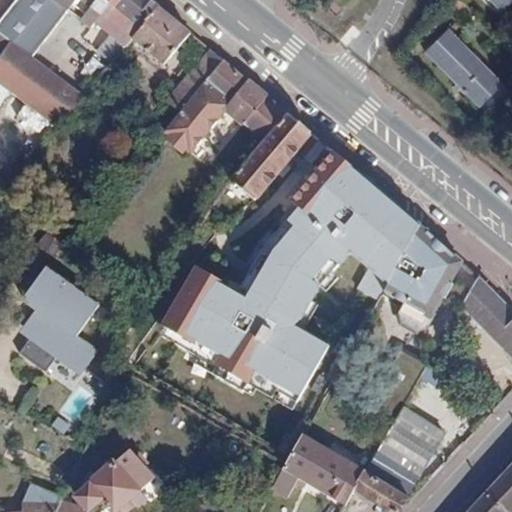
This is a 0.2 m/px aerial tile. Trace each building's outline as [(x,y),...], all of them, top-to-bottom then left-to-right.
[(0,80),(60,125),(84,96),(33,57),(68,12),(53,0),(67,0),(74,5),(86,15),(81,20),(92,29),(97,24),(111,36),(99,50),(113,62),(133,39),(160,8),(149,0),(15,0),(0,20),(0,80)] [(53,0),(68,12),(74,5),(67,0),(53,0)] [(502,11),(511,1),(511,0),(503,0),(498,6),(502,11)] [(163,64),(190,32),(160,8),(133,39),(163,64)] [(451,27),(426,50),(476,101),(500,77),(451,27)] [(211,49),(166,100),(180,112),(197,89),(222,58),(211,49)] [(180,112),(168,128),(165,132),(170,135),(167,139),(186,152),(189,148),(194,152),(224,115),(222,113),(226,107),(246,123),(267,96),(260,90),(222,58),(197,89),(180,112)] [(504,82),(500,77),(476,101),(481,106),(504,82)] [(256,132),(279,105),(267,96),(246,123),(256,132)] [(256,132),(241,150),(250,157),(288,113),(279,105),(256,132)] [(288,113),(250,157),(230,179),(256,201),(311,132),(288,113)] [(399,245),(413,219),(405,211),(338,152),(294,202),(298,207),(266,244),(244,292),(197,268),(162,330),(291,409),(332,347),(298,324),(324,282),(348,258),(367,271),(355,292),(378,301),(384,292),(386,287),(397,269),(403,257),(396,252),(399,245)] [(0,230),(23,247),(38,222),(0,195),(0,194),(0,230)] [(413,219),(399,245),(396,252),(403,257),(421,226),(413,219)] [(462,262),(458,258),(421,226),(403,257),(417,265),(420,260),(437,272),(436,275),(450,284),(462,262)] [(420,260),(417,265),(403,257),(397,269),(419,283),(417,288),(439,303),(450,284),(436,275),(437,272),(420,260)] [(46,267),(23,299),(36,309),(37,310),(25,326),(34,332),(30,339),(20,353),(46,371),(57,355),(81,372),(98,349),(77,334),(99,304),(46,267)] [(417,288),(419,283),(397,269),(386,287),(434,313),(439,303),(417,288)] [(511,311),(479,278),(462,306),(511,357),(511,311)] [(425,327),(434,313),(386,287),(384,292),(407,305),(401,313),(405,324),(417,330),(425,327)] [(34,332),(25,326),(37,310),(36,309),(19,332),(30,339),(34,332)] [(401,352),(370,404),(397,419),(404,408),(418,383),(421,377),(427,367),(401,352)] [(436,386),(442,375),(427,367),(421,377),(436,386)] [(364,389),(337,374),(332,382),(360,398),(364,389)] [(321,375),(313,388),(325,395),(327,390),(332,382),(321,375)] [(397,419),(378,451),(367,472),(407,496),(445,432),(404,408),(397,419)] [(248,424),(240,420),(232,434),(249,443),(252,437),(245,431),(248,424)] [(284,469),(299,478),(347,507),(364,471),(338,455),(303,435),(293,451),(286,465),(284,469)] [(293,451),(271,437),(262,451),(286,465),(293,451)] [(117,511),(141,491),(113,460),(86,484),(87,486),(74,497),(87,511),(101,501),(110,511),(117,511)] [(511,465),(468,511),(507,511),(511,507),(511,465)] [(272,489),(287,498),(299,478),(284,469),(272,489)] [(347,507),(358,492),(392,511),(402,511),(411,499),(407,496),(367,472),(364,471),(347,507)] [(24,511),(56,511),(62,500),(48,493),(31,485),(24,499),(24,511)] [(73,511),(76,506),(62,500),(56,511),(73,511)]
